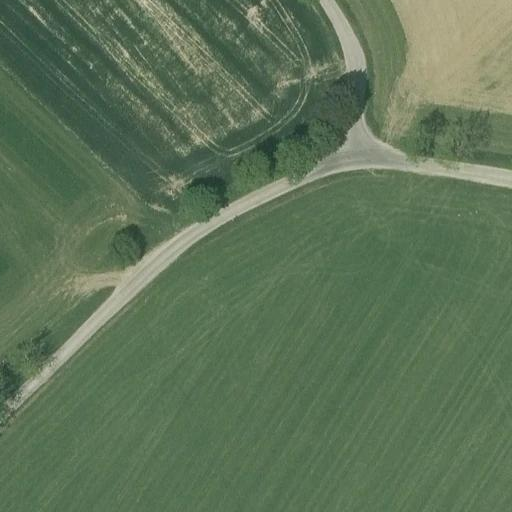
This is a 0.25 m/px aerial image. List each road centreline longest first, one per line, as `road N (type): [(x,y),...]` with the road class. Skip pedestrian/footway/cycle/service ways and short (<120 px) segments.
road 1 (unclassified): [(0,413),(186,238),(345,155)]
road 2 (unclassified): [(511,182),(345,155)]
road 3 (unclassified): [(345,155),(354,57),(324,0)]
